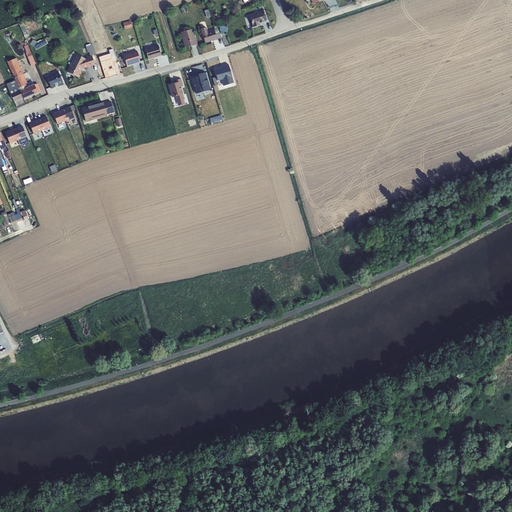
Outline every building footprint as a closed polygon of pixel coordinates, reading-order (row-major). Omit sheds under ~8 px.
[(249,15),(253,27),(260,25),(260,23),(267,21),(263,10),(249,15)] [(130,21),(123,23),(125,30),(132,28),(130,21)] [(200,29),(205,43),(217,39),(221,37),(218,28),(217,28),(216,25),(214,26),(215,29),(211,31),(211,32),(208,33),(206,27),(200,29)] [(180,32),(185,48),(197,44),(192,29),(180,32)] [(47,40),(35,46),(37,49),(49,43),(47,40)] [(76,54),(67,72),(79,78),(82,73),(80,72),(82,69),(95,65),(92,55),(96,54),(93,44),(86,46),(88,53),(89,52),(90,55),(86,56),(87,58),(85,58),(76,54)] [(145,49),(148,59),(161,55),(158,45),(145,49)] [(26,52),(31,66),(36,64),(30,49),(26,52)] [(105,67),(113,65),(112,62),(106,64),(105,61),(107,61),(104,51),(97,53),(105,78),(108,77),(105,67)] [(123,55),(127,66),(140,62),(137,51),(123,55)] [(20,90),(34,85),(32,81),(27,83),(16,58),(7,62),(15,80),(20,90)] [(113,65),(105,67),(108,77),(117,74),(113,64),(113,65)] [(214,68),(218,80),(222,79),(224,85),(234,82),(229,64),(214,68)] [(52,74),(47,77),(51,88),(63,83),(58,71),(52,73),(52,74)] [(207,73),(192,76),(196,93),(211,90),(207,73)] [(178,81),(169,84),(172,97),(176,96),(178,105),(186,103),(182,87),(184,86),(182,78),(178,79),(178,81)] [(24,99),(20,90),(15,80),(6,84),(15,103),(24,99)] [(34,85),(20,90),(24,99),(38,93),(34,84),(34,85)] [(82,108),(85,122),(107,116),(107,115),(114,113),(111,101),(104,103),(103,102),(82,108)] [(70,106),(61,110),(66,121),(75,118),(70,106)] [(58,124),(66,121),(61,110),(53,113),(58,124)] [(46,116),(38,119),(42,130),(51,127),(46,116)] [(29,123),(34,134),(42,130),(38,119),(29,123)] [(22,125),(14,129),(18,140),(27,137),(22,125)] [(5,132),(10,143),(18,140),(14,129),(5,132)] [(15,211),(19,210),(13,196),(10,197),(15,209),(15,210),(15,211)] [(15,211),(13,212),(14,215),(17,214),(19,220),(22,219),(19,210),(15,211)] [(2,214),(0,215),(5,226),(11,224),(7,215),(6,213),(5,213),(5,212),(1,213),(2,214)] [(7,215),(11,224),(17,222),(13,212),(7,215)]
